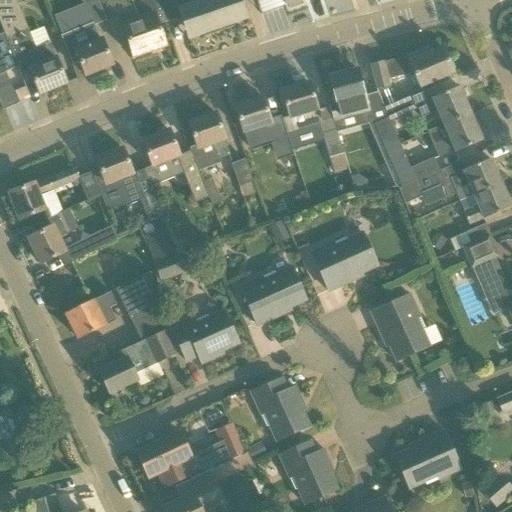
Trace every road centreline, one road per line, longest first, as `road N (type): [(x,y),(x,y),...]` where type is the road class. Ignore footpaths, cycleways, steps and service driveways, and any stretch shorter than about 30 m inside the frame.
road 1 (residential): [(80,436),(283,346),(306,346),(359,417),(511,359)]
road 2 (residential): [(0,160),(207,71),(468,6)]
road 3 (residential): [(80,436),(0,253)]
